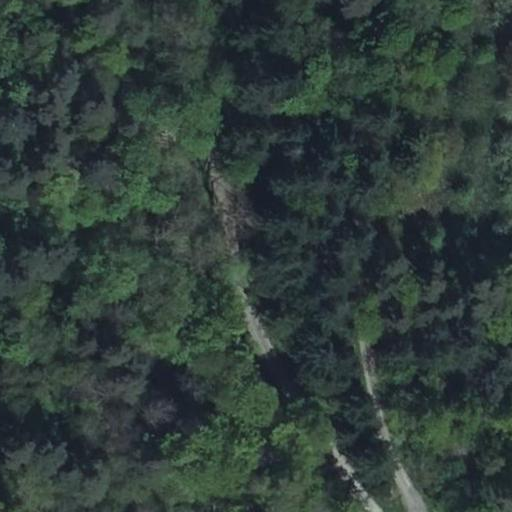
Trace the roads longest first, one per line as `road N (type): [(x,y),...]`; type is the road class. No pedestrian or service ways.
road 1 (unclassified): [(187,0),(221,64),(269,310),(373,511)]
road 2 (unclassified): [(413,511),(371,394),(368,193),(398,82),(437,0)]
